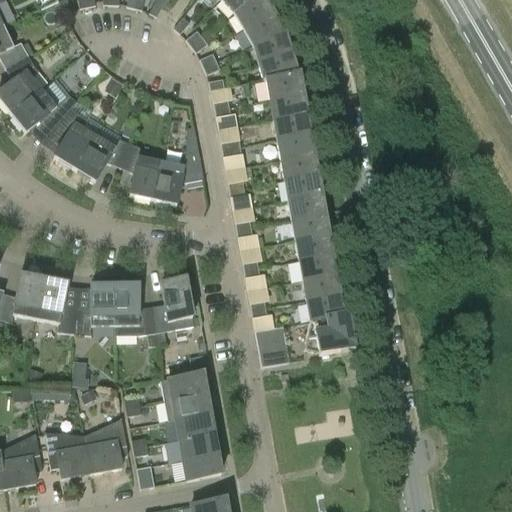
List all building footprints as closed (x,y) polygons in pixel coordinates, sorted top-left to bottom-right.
[(86,11),(84,0),(75,0),(78,12),(86,11)] [(84,0),(86,11),(94,9),(92,0),(84,0)] [(110,9),(109,0),(101,0),(102,8),(110,9)] [(118,0),(109,0),(110,9),(118,9),(118,0)] [(133,12),(135,0),(127,0),(125,10),(133,12)] [(144,0),(135,0),(133,12),(141,14),(144,0)] [(233,17),(255,0),(223,0),(220,4),(233,17)] [(271,16),(261,0),(255,0),(233,17),(242,33),(271,16)] [(71,15),(65,2),(58,5),(64,18),(71,15)] [(162,8),(155,4),(148,17),(155,21),(162,8)] [(271,16),(242,33),(252,49),(283,35),(271,16)] [(181,21),(172,32),(179,38),(188,27),(181,21)] [(12,50),(2,30),(0,30),(0,65),(4,72),(27,59),(20,47),(12,50)] [(189,50),(201,41),(196,34),(184,43),(189,50)] [(289,57),(283,35),(252,49),(257,66),(289,57)] [(201,41),(189,50),(195,57),(206,48),(201,41)] [(202,71),(215,65),(212,57),(198,63),(202,71)] [(257,66),(262,84),(298,78),(297,77),(295,77),(289,57),(257,66)] [(0,106),(9,118),(40,92),(31,81),(38,75),(32,68),(27,59),(4,72),(11,85),(0,94),(0,106)] [(215,65),(202,71),(205,79),(218,73),(215,65)] [(298,78),(262,84),(263,85),(265,85),(268,104),(301,98),(298,78)] [(209,94),(223,91),(221,83),(207,85),(209,94)] [(53,132),(70,112),(75,106),(68,99),(55,110),(40,92),(9,118),(24,136),(42,122),(53,132)] [(305,118),(301,98),(268,104),(272,124),(305,118)] [(214,114),(228,111),(226,103),(212,106),(214,114)] [(228,111),(214,114),(215,122),(229,120),(228,111)] [(73,173),(94,139),(81,131),(86,123),(78,119),(70,112),(53,132),(64,141),(52,161),(73,173)] [(309,138),(305,118),(272,124),(275,144),(309,138)] [(275,144),(279,164),(312,158),(309,138),(275,144)] [(113,151),(94,139),(73,173),(94,186),(105,166),(119,172),(128,147),(118,143),(113,151)] [(221,154),(239,151),(238,142),(219,146),(221,154)] [(128,199),(151,204),(160,165),(137,160),(139,152),(128,147),(119,172),(132,177),(128,199)] [(239,151),(221,154),(223,163),(241,159),(239,151)] [(160,165),(151,204),(175,209),(180,187),(202,183),(197,157),(184,159),(182,170),(160,165)] [(316,178),(312,158),(279,164),(283,184),(316,178)] [(320,198),(316,178),(283,184),(286,204),(320,198)] [(228,194),(243,192),(241,183),(227,186),(228,194)] [(243,192),(228,194),(230,203),(244,200),(243,192)] [(290,224),(323,218),(320,198),(286,204),(290,224)] [(327,238),(323,218),(290,224),(294,244),(327,238)] [(236,234),(250,232),(248,223),(234,226),(236,234)] [(250,232),(236,234),(237,243),(251,240),(250,232)] [(330,258),(327,238),(294,244),(297,264),(330,258)] [(301,285),(334,278),(330,258),(297,264),(301,285)] [(243,275),(257,272),(256,263),(241,266),(243,275)] [(257,272),(243,275),(244,283),(259,280),(257,272)] [(338,298),(334,278),(301,285),(305,305),(338,298)] [(35,323),(42,284),(18,279),(14,301),(1,297),(0,300),(0,324),(10,327),(12,319),(35,323)] [(151,311),(155,349),(165,347),(163,335),(192,330),(189,310),(197,309),(194,292),(186,293),(184,282),(159,286),(163,308),(151,311)] [(74,338),(75,312),(62,310),(66,288),(42,284),(35,323),(57,327),(56,336),(74,338)] [(113,330),(113,290),(89,291),(89,313),(75,312),(74,338),(90,339),(89,331),(113,330)] [(155,349),(151,311),(137,312),(137,290),(113,290),(113,330),(113,339),(138,339),(144,338),(146,351),(155,349)] [(341,319),(341,318),(338,298),(305,305),(308,325),(341,319)] [(250,315),(264,312),(263,304),(249,306),(250,315)] [(264,312),(250,315),(252,323),(266,320),(264,312)] [(341,319),(308,325),(303,354),(304,354),(304,353),(317,356),(318,358),(352,352),(354,353),(354,352),(353,351),(346,317),(341,318),(341,319)] [(256,347),(284,342),(282,330),(254,335),(256,347)] [(284,342),(256,347),(258,359),(286,354),(284,342)] [(286,354),(258,359),(260,369),(259,369),(259,371),(288,366),(286,354)] [(170,404),(205,398),(201,377),(166,383),(170,404)] [(174,424),(208,418),(205,398),(170,404),(174,424)] [(124,412),(138,410),(137,401),(123,404),(124,412)] [(138,410),(124,412),(125,420),(140,417),(138,410)] [(177,444),(212,438),(208,418),(174,424),(177,444)] [(118,423),(83,440),(90,478),(120,472),(118,461),(126,459),(120,422),(118,423)] [(90,478),(83,440),(44,437),(44,436),(43,436),(49,473),(58,472),(60,483),(90,478)] [(33,439),(0,454),(0,469),(4,493),(35,488),(32,476),(41,475),(34,438),(32,438),(33,439)] [(181,464),(216,458),(212,438),(177,444),(181,464)] [(131,452),(145,450),(144,442),(130,444),(131,452)] [(145,450),(131,452),(133,460),(147,458),(145,450)] [(216,458),(181,464),(185,485),(219,478),(216,458)] [(139,493),(153,490),(149,470),(135,472),(139,493)] [(189,511),(225,511),(224,502),(189,508),(189,511)]
